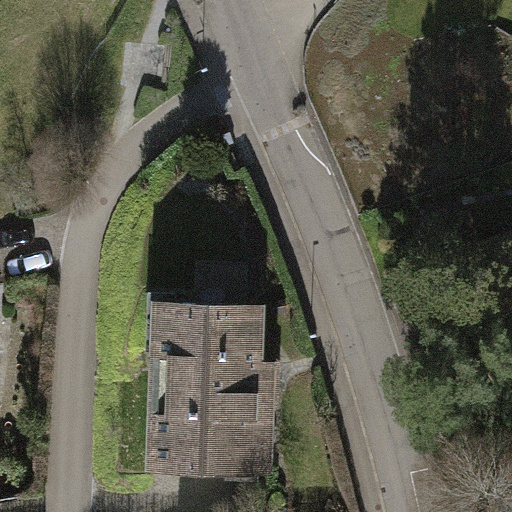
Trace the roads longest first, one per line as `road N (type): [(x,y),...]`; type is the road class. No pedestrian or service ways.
road 1 (residential): [(254,56),(121,169),(92,229),(87,366),(69,511)]
road 2 (residential): [(254,56),(404,452),(415,511)]
